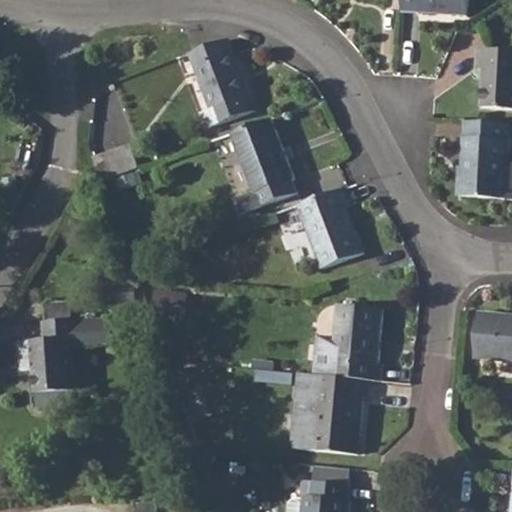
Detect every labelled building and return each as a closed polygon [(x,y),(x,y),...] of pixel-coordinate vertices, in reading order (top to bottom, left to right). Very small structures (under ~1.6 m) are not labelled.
[(402,0),(402,13),(419,14),(419,7),(447,8),(447,15),(468,16),(468,0),(402,0)] [(227,40),(189,54),(211,109),(202,113),(206,127),(254,109),(227,40)] [(511,52),(477,50),(476,71),(484,71),(482,109),(511,110),(511,52)] [(271,119),(232,133),(255,193),(235,201),(240,216),(297,194),(291,180),(294,180),(271,119)] [(509,127),(465,124),(461,199),(511,202),(511,163),(508,164),(509,127)] [(131,140),(91,155),(95,164),(101,182),(141,167),(131,140)] [(346,188),(299,206),(324,270),(365,255),(348,208),(353,207),(346,188)] [(22,193),(0,193),(0,199),(13,207),(22,193)] [(191,246),(173,253),(178,264),(195,258),(191,246)] [(134,287),(109,288),(109,305),(134,305),(134,287)] [(339,305),(332,377),(369,381),(381,382),(383,365),(379,364),(385,310),(339,305)] [(511,316),(480,313),(475,358),(511,361),(511,316)] [(51,405),(77,403),(73,343),(73,337),(79,337),(77,319),(77,317),(75,317),(50,318),(45,319),(47,337),(21,338),(22,362),(34,361),(36,390),(50,390),(51,405)] [(332,377),(321,376),(318,400),(298,399),(293,445),(297,449),(313,451),(358,455),(363,399),(368,399),(369,381),(332,377)] [(316,482),(315,482),(313,496),(307,496),(305,511),(349,511),(351,500),(348,500),(350,485),(348,485),(316,482)] [(156,511),(156,501),(134,502),(134,511),(156,511)]
